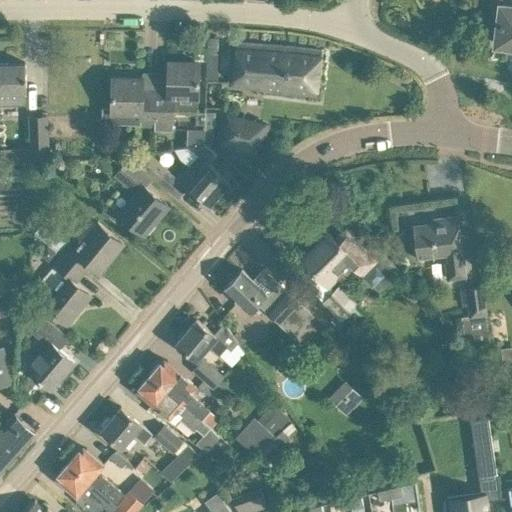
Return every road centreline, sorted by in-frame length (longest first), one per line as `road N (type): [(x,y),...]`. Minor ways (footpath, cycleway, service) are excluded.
road 1 (tertiary): [(0,497),(275,181),(344,141),(442,134)]
road 2 (residential): [(0,10),(270,15),(351,30)]
road 3 (unclassified): [(442,134),(431,73),(409,54),(351,30)]
